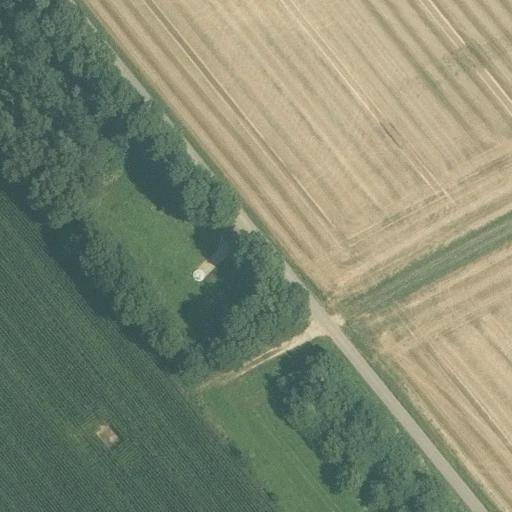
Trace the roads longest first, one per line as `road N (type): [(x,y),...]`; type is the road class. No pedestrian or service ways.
road 1 (track): [(65,0),(482,511)]
road 2 (track): [(511,226),(245,368)]
